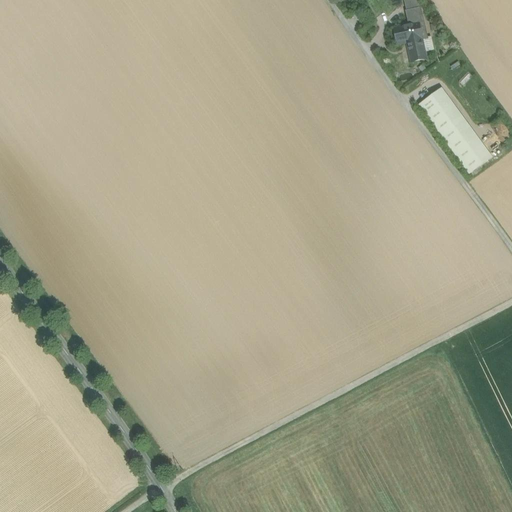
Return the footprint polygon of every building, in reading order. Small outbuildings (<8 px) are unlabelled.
[(418,0),(407,0),(405,1),(408,12),(421,9),(418,0)] [(421,9),(408,12),(411,26),(419,24),(424,23),(421,9)] [(424,23),(419,24),(423,41),(428,40),(428,39),(424,23)] [(411,26),(394,29),(398,46),(407,44),(423,41),(419,24),(411,26)] [(434,51),(431,38),(428,39),(428,40),(423,41),(425,53),(434,51)] [(423,41),(407,44),(411,63),(427,60),(425,53),(423,41)] [(492,158),(443,90),(420,107),(470,175),(492,158)]
